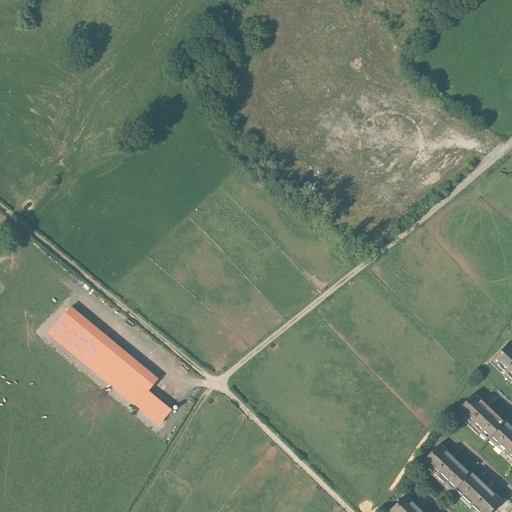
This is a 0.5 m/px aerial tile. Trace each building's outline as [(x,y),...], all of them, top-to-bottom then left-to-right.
[(366,32),(344,61),(363,75),(385,46),(366,32)] [(318,100),(322,104),(340,84),(335,80),(318,100)] [(424,105),(428,100),(405,84),(394,100),(407,109),(415,98),(424,105)] [(426,129),(444,107),(437,102),(428,114),(423,110),(415,120),(426,129)] [(338,115),(303,124),(312,159),(347,149),(338,115)] [(450,155),(454,153),(451,148),(431,160),(437,170),(453,160),(450,155)] [(371,172),(389,154),(385,150),(367,168),(371,172)] [(465,161),(454,168),(451,164),(441,171),(447,180),(469,166),(465,161)] [(398,172),(389,180),(393,186),(403,178),(398,172)] [(431,177),(433,184),(441,180),(439,174),(431,177)] [(407,204),(412,202),(407,182),(402,183),(407,204)] [(71,307),(48,334),(157,426),(170,411),(148,392),(158,381),(71,307)] [(511,347),(507,343),(491,359),(511,379),(511,347)] [(484,404),(473,394),(457,410),(487,440),(488,439),(503,423),(489,408),(485,404),(484,404)] [(511,428),(505,422),(503,423),(488,439),(511,461),(511,428)] [(469,474),(453,459),(454,459),(450,455),(449,455),(438,445),(422,462),(452,491),(454,490),(469,474)] [(485,487),(470,472),(469,474),(454,490),(476,511),(490,511),(501,502),(489,491),(490,490),(486,486),(485,487)] [(415,507),(403,496),(388,511),(417,511),(419,511),(419,510),(415,507)] [(501,502),(490,511),(506,511),(511,506),(511,504),(505,497),(501,502)]
